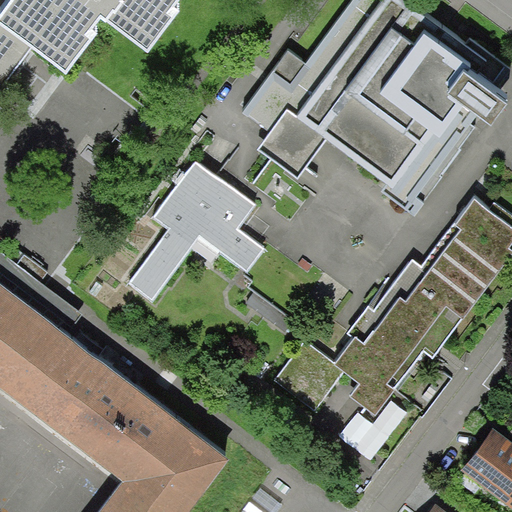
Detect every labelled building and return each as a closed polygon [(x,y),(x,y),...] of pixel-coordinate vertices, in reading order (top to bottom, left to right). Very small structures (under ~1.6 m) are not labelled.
[(0,0),(0,92),(31,53),(24,48),(34,38),(41,29),(57,40),(87,0),(113,0),(144,20),(160,0),(0,0)] [(508,62),(418,0),(347,0),(307,58),(288,45),(245,106),(267,122),(257,137),(298,166),(323,131),(384,173),(377,183),(414,209),(477,120),(470,116),(508,62)] [(167,222),(128,275),(151,292),(198,229),(248,265),(265,242),(237,222),(255,197),(195,153),(152,211),(167,222)] [(304,335),(274,375),(315,406),(345,365),(358,374),(349,386),(377,407),(421,348),(432,356),(511,249),(511,213),(474,185),(453,213),(459,217),(403,292),(397,287),(364,333),(353,325),(331,355),(304,335)] [(0,375),(118,466),(83,511),(170,511),(224,442),(0,271),(0,375)] [(511,433),(491,418),(459,462),(511,499),(511,433)] [(270,511),(272,510),(252,496),(239,511),(270,511)] [(457,511),(435,496),(423,511),(457,511)]
